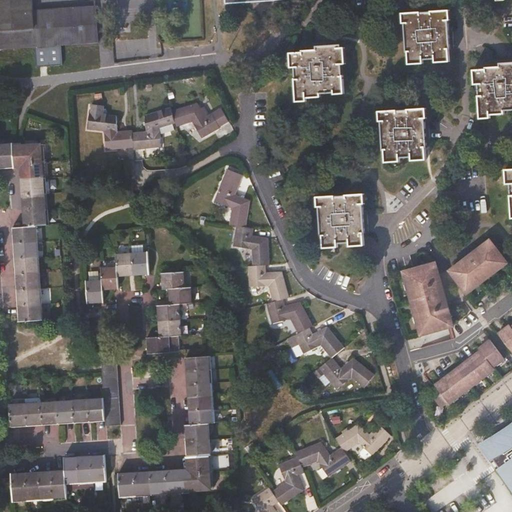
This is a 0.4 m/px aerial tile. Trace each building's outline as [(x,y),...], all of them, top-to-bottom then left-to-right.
[(0,0),(0,48),(35,46),(32,11),(31,0),(0,0)] [(95,7),(32,11),(35,46),(37,46),(61,45),(98,42),(95,7)] [(446,20),(445,10),(431,11),(430,12),(419,13),(419,12),(405,13),(405,23),(404,23),(406,51),(408,52),(408,60),(422,60),(434,59),(449,58),(448,48),(449,48),(447,20),(446,20)] [(61,45),(37,46),(38,66),(63,65),(61,45)] [(340,48),(340,45),(323,46),(317,47),(317,51),(314,51),(303,51),(303,53),(293,54),(294,67),(295,67),(295,79),(295,80),(296,98),(306,98),(320,97),(319,93),(334,92),(334,91),(343,90),(342,76),(341,75),(340,64),(342,64),(340,48)] [(511,62),(506,63),(499,64),(499,67),(497,67),(485,68),(485,69),(476,70),(476,84),(477,84),(478,95),(477,96),(479,116),(489,115),(503,114),(503,110),(511,109),(511,62)] [(172,111),(176,123),(177,127),(191,122),(201,138),(220,128),(211,113),(205,116),(197,103),(172,111)] [(105,150),(134,148),(132,132),(132,130),(124,131),(124,133),(118,134),(117,131),(116,116),(106,115),(107,110),(105,109),(103,109),(103,105),(91,104),(90,112),(89,112),(87,129),(103,131),(105,150)] [(132,132),(134,148),(134,150),(160,148),(160,134),(159,129),(173,124),(176,123),(172,111),(171,107),(144,115),(145,131),(132,132)] [(422,118),(422,108),(407,109),(407,110),(397,111),(396,110),(381,111),(382,121),(381,121),(383,150),(385,150),(385,158),(399,157),(411,156),(425,155),(425,147),(426,147),(425,140),(425,130),(424,118),(422,118)] [(174,130),(173,124),(159,129),(160,134),(174,130)] [(0,145),(0,166),(14,166),(13,146),(12,144),(0,145)] [(20,146),(13,146),(14,166),(14,167),(21,167),(21,162),(41,161),(40,144),(20,146)] [(21,167),(22,180),(43,179),(41,161),(21,162),(21,167)] [(236,226),(246,227),(250,201),(235,194),(242,176),(226,169),(214,202),(231,209),(229,225),(236,226)] [(22,180),(23,196),(43,194),(43,179),(22,180)] [(23,196),(24,211),(45,210),(43,194),(23,196)] [(361,204),(360,194),(345,195),(344,196),(334,197),(334,196),(319,197),(320,207),(319,207),(321,235),(322,235),(323,244),(336,243),(350,242),(363,241),(362,233),(364,233),(363,216),(362,204),(361,204)] [(45,226),(45,210),(24,211),(25,227),(35,226),(45,226)] [(36,242),(35,226),(25,227),(14,228),(15,243),(36,242)] [(246,227),(236,226),(233,246),(251,249),(252,266),(265,265),(269,265),(267,238),(252,235),(253,228),(246,227)] [(506,262),(489,240),(449,271),(466,292),(506,262)] [(36,242),(15,243),(16,258),(37,257),(36,242)] [(148,252),(132,253),(133,275),(149,274),(148,252)] [(118,276),(133,275),(132,253),(116,254),(117,267),(118,276)] [(37,257),(16,258),(18,274),(38,272),(37,257)] [(440,281),(435,263),(403,271),(420,334),(452,325),(447,307),(444,308),(439,309),(432,283),(436,282),(440,281)] [(266,272),(265,265),(252,266),(248,266),(250,287),(268,286),(272,302),(283,299),(289,298),(282,272),(266,272)] [(102,280),(102,290),(118,288),(118,276),(117,267),(101,268),(102,280)] [(39,288),(38,272),(18,274),(19,289),(39,288)] [(168,289),(184,288),(183,272),(161,274),(162,289),(168,289)] [(102,290),(102,280),(86,281),(88,303),(103,302),(102,290)] [(438,289),(436,282),(432,283),(439,309),(444,308),(442,301),(443,301),(439,289),(438,289)] [(169,305),(179,304),(192,303),(191,287),(184,288),(168,289),(169,305)] [(39,288),(19,289),(20,306),(40,305),(39,288)] [(285,306),(283,299),(272,302),(266,304),(272,323),(290,319),(298,334),(309,328),(312,326),(300,302),(285,306)] [(179,304),(169,305),(157,306),(158,322),(180,320),(179,304)] [(40,305),(20,306),(20,310),(21,321),(41,320),(40,305)] [(158,322),(159,338),(169,337),(181,336),(180,320),(158,322)] [(511,321),(497,333),(511,352),(511,351),(511,321)] [(309,328),(298,334),(294,336),(304,354),(320,345),(331,358),(332,357),(344,348),(326,326),(313,334),(309,328)] [(304,354),(294,336),(287,339),(297,358),(304,354)] [(170,352),(169,337),(159,338),(146,338),(148,354),(170,352)] [(503,358),(489,339),(485,342),(487,345),(435,385),(442,396),(436,400),(442,407),(447,402),(448,403),(493,368),(492,366),(503,358)] [(101,357),(102,364),(117,363),(116,356),(101,357)] [(187,358),(188,371),(209,369),(208,357),(187,358)] [(340,367),(332,357),(331,358),(319,369),(336,389),(351,378),(364,387),(374,375),(353,358),(340,367)] [(117,363),(102,364),(102,372),(117,371),(117,363)] [(188,371),(189,384),(210,383),(209,369),(188,371)] [(117,377),(102,378),(103,385),(118,384),(117,377)] [(189,398),(211,397),(210,383),(189,384),(189,398)] [(212,410),(211,397),(189,398),(190,412),(212,410)] [(105,418),(105,411),(104,405),(104,399),(88,400),(90,419),(105,418)] [(72,401),(73,420),(90,419),(88,400),(72,401)] [(73,420),(72,401),(56,402),(57,421),(73,420)] [(41,403),(42,422),(57,421),(56,402),(41,403)] [(42,422),(41,403),(25,404),(26,423),(42,422)] [(26,423),(25,404),(9,405),(11,424),(18,424),(26,423)] [(105,418),(120,417),(119,410),(105,411),(105,418)] [(191,425),(208,424),(212,423),(212,410),(190,412),(191,425)] [(511,421),(508,424),(501,429),(493,435),(486,439),(476,443),(489,460),(491,459),(481,445),(488,441),(501,434),(511,425),(511,421)] [(341,447),(345,452),(358,443),(372,456),(391,436),(379,425),(370,435),(358,423),(335,438),(341,447)] [(188,441),(209,440),(208,424),(191,425),(187,425),(188,441)] [(511,425),(501,434),(488,441),(481,445),(491,459),(498,467),(495,469),(511,492),(511,425)] [(188,441),(189,457),(208,455),(210,455),(209,440),(188,441)] [(352,461),(345,452),(341,447),(329,455),(320,442),(296,452),(298,457),(303,467),(317,461),(328,477),(352,461)] [(187,457),(187,470),(187,474),(209,473),(208,455),(189,457),(187,457)] [(104,456),(91,457),(92,481),(106,480),(104,456)] [(78,458),(79,481),(92,481),(91,457),(78,458)] [(303,467),(298,457),(279,464),(285,482),(272,491),(279,502),(282,505),(304,490),(298,475),(305,473),(303,467)] [(79,481),(78,458),(65,459),(65,472),(66,482),(79,481)] [(165,471),(167,492),(182,491),(181,470),(165,471)] [(181,470),(182,491),(189,491),(193,490),(211,489),(209,473),(187,474),(187,470),(181,470)] [(150,472),(151,493),(167,492),(165,471),(150,472)] [(52,472),(38,473),(40,498),(53,497),(52,472)] [(52,472),(53,497),(67,496),(66,482),(65,472),(52,472)] [(150,472),(135,473),(136,494),(151,493),(150,472)] [(38,473),(25,474),(26,499),(40,498),(38,473)] [(136,494),(135,473),(119,474),(121,495),(136,494)] [(13,499),(26,499),(25,474),(12,475),(12,478),(13,490),(13,499)] [(3,491),(13,490),(12,478),(2,479),(3,491)] [(279,502),(272,491),(269,487),(252,499),(260,511),(277,511),(273,506),(279,502)]
